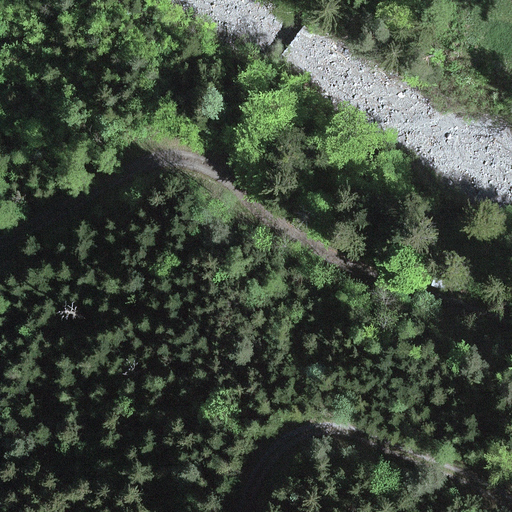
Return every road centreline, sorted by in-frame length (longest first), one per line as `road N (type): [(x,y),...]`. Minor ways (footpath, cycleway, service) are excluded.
road 1 (track): [(511,325),(342,254),(209,164),(184,158),(158,162),(0,243)]
road 2 (track): [(511,485),(377,420),(273,439),(237,511)]
